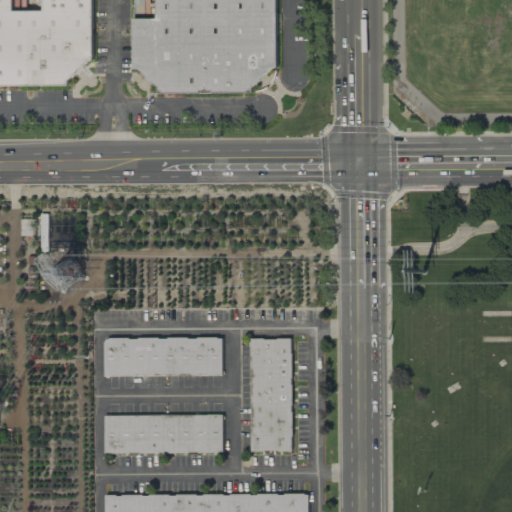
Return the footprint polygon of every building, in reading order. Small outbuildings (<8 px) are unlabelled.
[(12,0),(0,0),(0,86),(68,86),(68,68),(93,68),(92,0),(42,0),(43,11),(13,11),(12,0)] [(133,19),(133,72),(154,72),(154,94),(254,93),(254,73),(277,73),(276,0),(155,0),(156,19),(133,19)] [(103,376),(222,376),(222,338),(104,338),(103,376)] [(292,452),(291,339),(251,339),(251,452),(292,452)] [(223,453),(222,415),(104,416),(104,454),(223,453)] [(307,511),(308,494),(104,496),(104,511),(307,511)]
